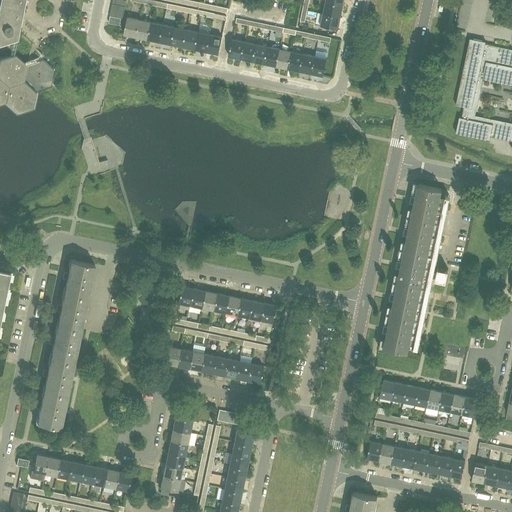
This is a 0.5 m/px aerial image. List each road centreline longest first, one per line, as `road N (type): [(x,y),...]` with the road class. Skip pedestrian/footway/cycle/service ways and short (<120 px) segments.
road 1 (residential): [(94,42),(107,53),(334,96),(360,0)]
road 2 (residential): [(364,304),(52,243)]
road 3 (residential): [(511,508),(331,470)]
road 4 (residential): [(276,406),(164,381),(154,431)]
road 5 (residential): [(8,433),(42,271)]
road 6 (tertiary): [(394,162),(428,0)]
road 7 (tertiary): [(364,304),(394,162)]
road 8 (residential): [(511,188),(394,162)]
